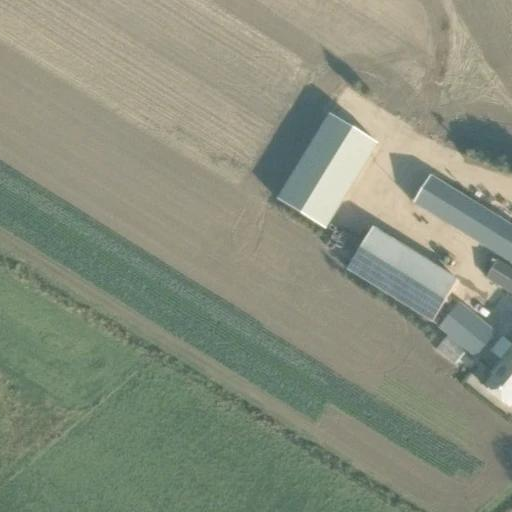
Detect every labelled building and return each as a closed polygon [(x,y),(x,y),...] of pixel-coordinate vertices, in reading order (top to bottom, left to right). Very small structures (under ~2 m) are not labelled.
[(278,200),(326,229),(378,144),(330,115),(278,200)] [(511,227),(431,177),(415,203),(511,263),(511,227)] [(459,280),(375,228),(348,270),(433,323),(459,280)] [(511,294),(511,268),(497,260),(486,278),(511,294)] [(439,329),(476,359),(497,333),(460,303),(439,329)] [(511,348),(491,374),(494,376),(484,387),(510,409),(511,406),(511,348)]
